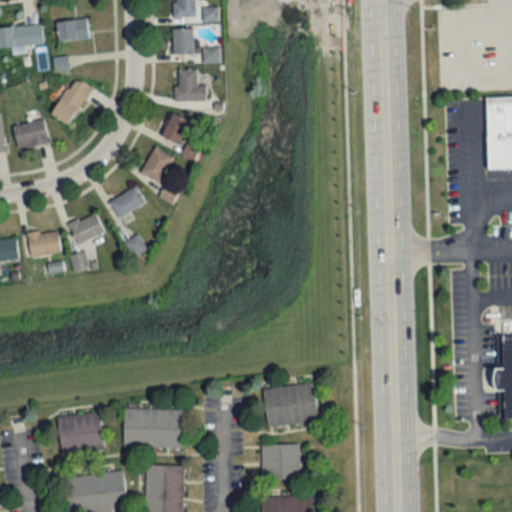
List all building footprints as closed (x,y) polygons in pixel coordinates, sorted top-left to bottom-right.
[(196,17),(195,0),(173,0),(174,17),(196,17)] [(59,41),(89,38),(87,18),(57,22),(59,41)] [(0,48),(43,45),(41,25),(0,27),(0,48)] [(193,54),(193,29),(173,29),(173,54),(193,54)] [(203,63),(218,63),(218,48),(203,48),(203,63)] [(206,101),(206,86),(197,86),(197,69),(176,69),(176,101),(206,101)] [(93,90),(75,78),(51,114),(69,126),(93,90)] [(511,168),(489,169),(487,96),(511,95),(511,168)] [(190,122),(171,114),(162,137),(181,145),(190,122)] [(12,128),(18,151),(49,142),(43,119),(12,128)] [(193,161),(199,150),(188,143),(182,154),(193,161)] [(174,158),(155,147),(140,173),(159,184),(174,158)] [(119,219),(145,202),(135,186),(109,203),(119,219)] [(172,204),(177,192),(164,186),(159,198),(172,204)] [(68,224),(78,245),(104,232),(94,212),(68,224)] [(59,252),(57,230),(27,233),(29,255),(59,252)] [(134,256),(146,249),(137,234),(125,242),(134,256)] [(0,237),(0,259),(17,260),(16,237),(0,237)] [(511,333),(496,334),(499,417),(511,416),(511,333)] [(313,382),(262,388),(266,426),(318,420),(313,382)] [(183,447),(183,408),(123,408),(123,446),(183,447)] [(103,450),(101,412),(57,415),(59,452),(103,450)] [(299,479),(299,444),(261,444),(261,479),(299,479)] [(146,464),(144,511),(182,511),(183,465),(146,464)] [(64,477),(67,511),(86,511),(126,508),(122,470),(64,477)] [(262,496),(261,511),(321,511),(321,496),(262,496)]
